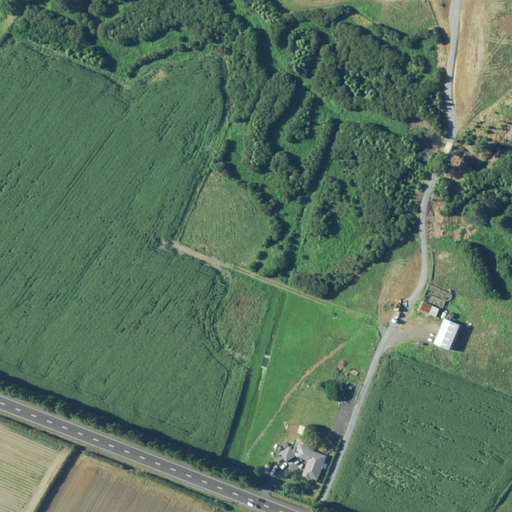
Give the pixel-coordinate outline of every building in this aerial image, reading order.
[(442,309),(423,301),(419,310),(431,315),(431,314),(438,317),(442,309)] [(462,324),(447,318),(443,328),(437,343),(452,350),(462,324)] [(372,349),(359,345),(356,354),(370,358),(372,349)] [(367,361),(358,357),(355,365),(364,368),(367,361)] [(327,455),(299,445),(298,449),(300,450),(298,456),(309,460),(303,477),(311,480),(312,477),(318,480),(327,455)] [(285,450),(281,453),(287,462),(297,456),(291,446),(285,450)]
